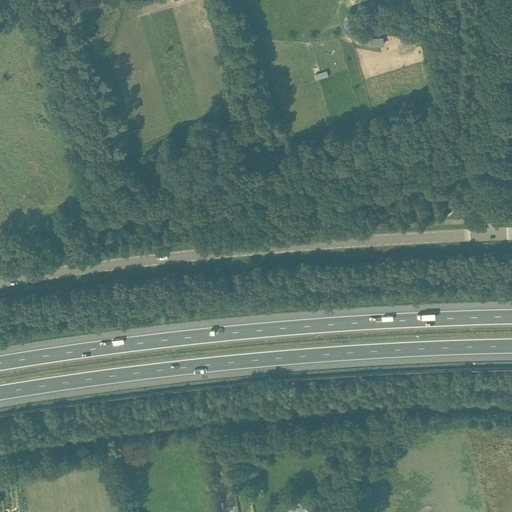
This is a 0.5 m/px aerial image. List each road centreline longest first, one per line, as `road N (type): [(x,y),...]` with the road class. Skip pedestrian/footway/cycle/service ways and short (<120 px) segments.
road 1 (motorway): [(511,316),(297,325),(0,362)]
road 2 (motorway): [(0,394),(305,357),(511,347)]
road 3 (unclassified): [(0,282),(157,259),(486,233)]
road 4 (unclassified): [(486,233),(504,0)]
